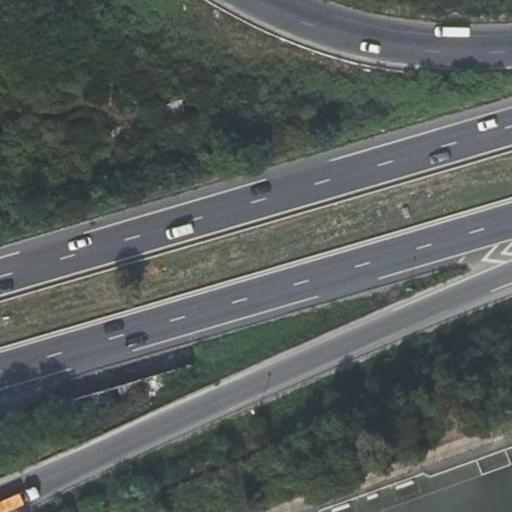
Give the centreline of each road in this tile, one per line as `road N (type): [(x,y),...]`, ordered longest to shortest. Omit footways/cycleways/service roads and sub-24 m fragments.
road 1 (motorway): [(0,370),(511,219)]
road 2 (motorway): [(511,125),(0,275)]
road 3 (motorway): [(43,487),(511,278)]
road 4 (motorway): [(511,49),(385,44),(322,31),(251,0)]
